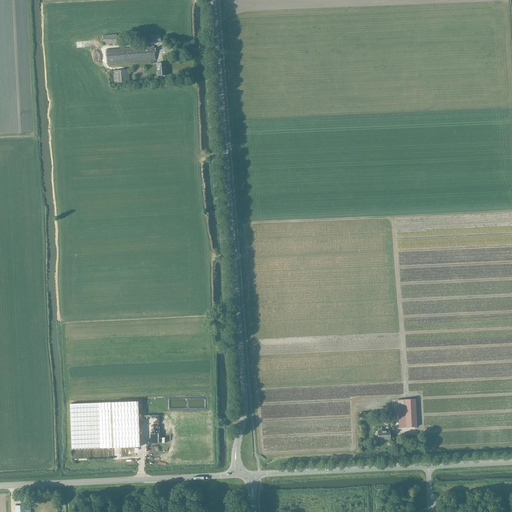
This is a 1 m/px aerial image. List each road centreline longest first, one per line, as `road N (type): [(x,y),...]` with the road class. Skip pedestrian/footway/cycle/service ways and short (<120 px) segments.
road 1 (unclassified): [(212,0),(244,410),(235,475)]
road 2 (unclassified): [(250,475),(511,462)]
road 3 (unclassified): [(0,486),(235,475)]
